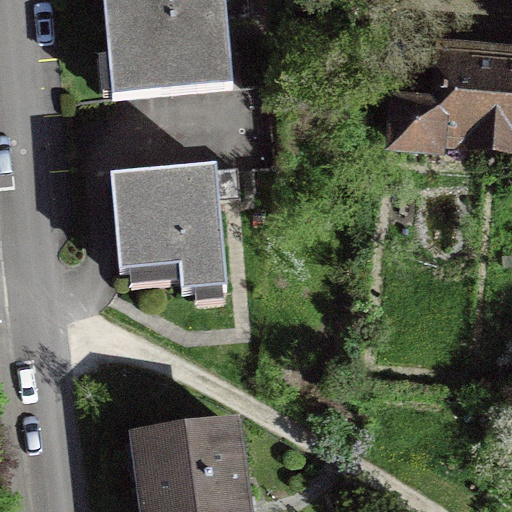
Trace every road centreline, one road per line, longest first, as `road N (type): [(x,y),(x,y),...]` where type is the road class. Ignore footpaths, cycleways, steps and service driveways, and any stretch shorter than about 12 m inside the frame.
road 1 (residential): [(32,298),(8,0)]
road 2 (residential): [(67,511),(32,298)]
